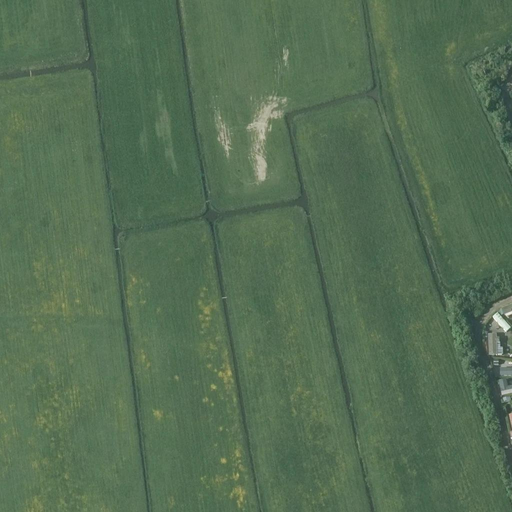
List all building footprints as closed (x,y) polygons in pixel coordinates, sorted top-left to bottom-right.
[(511,305),(501,310),(503,316),(511,312),(511,305)] [(497,324),(499,325),(504,319),(496,313),(486,328),(492,332),(497,324)] [(496,357),(496,350),(496,344),(499,344),(499,339),(496,340),(496,336),(488,336),(488,357),(496,357)] [(511,376),(511,367),(494,369),(494,377),(511,376)] [(511,387),(507,389),(506,381),(499,382),(501,393),(502,397),(511,394),(511,387)]
